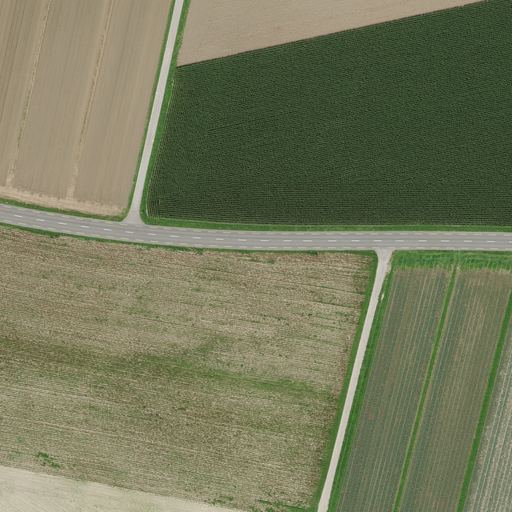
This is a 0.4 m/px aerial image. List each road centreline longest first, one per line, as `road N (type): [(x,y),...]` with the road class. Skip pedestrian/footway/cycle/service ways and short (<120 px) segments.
road 1 (tertiary): [(0,212),(198,238),(511,242)]
road 2 (track): [(386,241),(323,511)]
road 3 (track): [(180,0),(131,232)]
